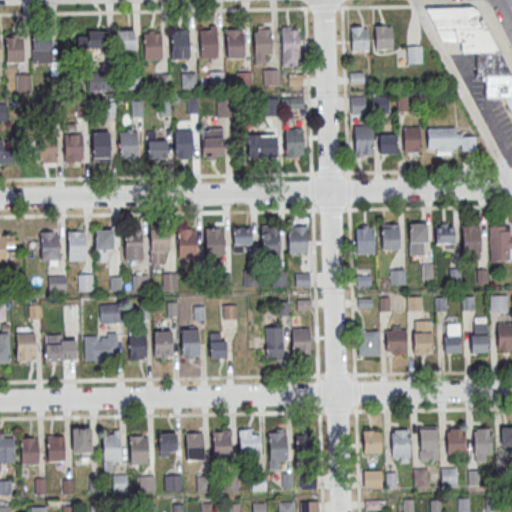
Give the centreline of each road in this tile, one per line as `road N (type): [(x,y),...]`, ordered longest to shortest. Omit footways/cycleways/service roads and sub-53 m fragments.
road 1 (residential): [(338,511),(320,0)]
road 2 (residential): [(511,187),(0,198)]
road 3 (residential): [(511,389),(0,399)]
